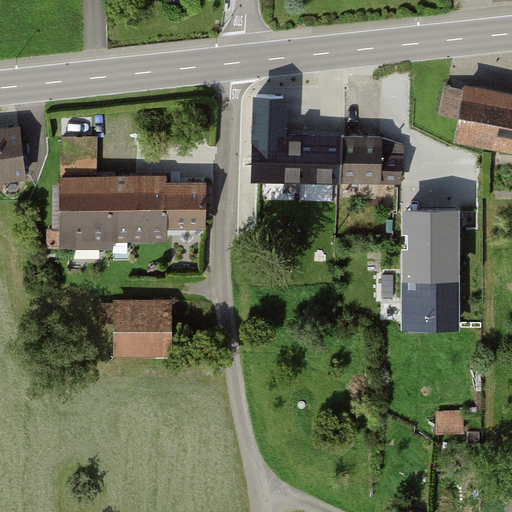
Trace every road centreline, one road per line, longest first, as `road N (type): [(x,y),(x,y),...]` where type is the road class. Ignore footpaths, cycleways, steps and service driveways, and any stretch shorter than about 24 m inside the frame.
road 1 (track): [(260,511),(223,298),(237,63)]
road 2 (tertiary): [(237,63),(511,34)]
road 3 (tertiary): [(0,88),(237,63)]
